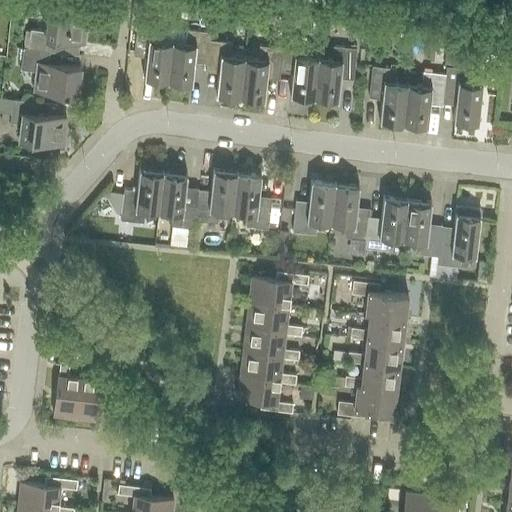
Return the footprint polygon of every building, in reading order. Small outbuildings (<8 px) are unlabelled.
[(204,8),(203,15),(211,16),(212,9),(212,8),(212,6),(204,5),(204,7),(204,8)] [(29,48),(50,51),(57,52),(58,40),(83,43),(87,15),(49,10),(47,30),(31,28),(29,48)] [(168,81),(173,40),(159,38),(160,26),(137,23),(134,55),(147,56),(144,78),(168,81)] [(210,39),(211,31),(188,29),(186,41),(173,40),(168,81),(192,83),(195,61),(207,63),(210,39)] [(371,30),(370,41),(386,43),(387,32),(371,30)] [(450,38),(447,65),(456,66),(457,60),(461,61),(462,52),(464,53),(466,40),(450,38)] [(240,97),(245,56),(231,54),(232,42),(210,39),(207,63),(206,71),(219,72),(216,94),(240,97)] [(314,97),(319,56),(305,54),(307,42),(284,39),(283,47),(280,71),(293,72),(290,94),(314,97)] [(279,79),(280,71),(283,47),(260,45),(259,57),(245,56),(240,97),(264,99),(267,77),(279,79)] [(353,79),(357,47),(334,45),(333,57),(319,56),(314,97),(338,99),(341,77),(353,79)] [(49,63),(50,51),(29,48),(24,48),(21,69),(37,71),(35,89),(77,94),(80,67),(49,63)] [(404,123),(408,82),(395,80),(396,68),(373,65),(369,97),(382,98),(380,120),(404,123)] [(470,68),(456,66),(447,65),(446,73),(443,97),(444,97),(456,98),(453,120),(478,123),(483,82),(468,80),(470,68)] [(443,105),(444,97),(443,97),(446,73),(423,71),(422,83),(408,82),(404,123),(428,125),(430,103),(443,105)] [(13,99),(1,97),(0,108),(0,112),(12,114),(13,99)] [(21,122),(20,129),(19,137),(64,143),(67,117),(38,114),(39,102),(13,99),(12,114),(11,121),(21,122)] [(159,211),(164,170),(139,167),(137,189),(124,188),(121,219),(144,222),(145,210),(159,211)] [(233,211),(237,170),(213,168),(211,189),(198,188),(197,196),(195,220),(218,222),(219,210),(233,211)] [(197,196),(185,195),(188,173),(164,170),(159,211),(173,213),(171,225),(194,228),(195,220),(197,196)] [(268,228),(272,196),(259,195),(261,173),(237,170),(233,211),(247,213),(245,225),(268,228)] [(331,222),(336,181),(312,179),(309,201),(296,199),(293,231),(316,233),(317,221),(331,222)] [(369,216),(370,208),(357,206),(360,184),(336,181),(331,222),(345,224),(343,236),(351,237),(349,252),(364,254),(365,247),(366,239),(369,216)] [(403,239),(408,198),(384,195),(381,217),(369,216),(366,239),(365,247),(388,249),(389,237),(403,239)] [(281,221),(284,197),(274,196),(271,220),(281,221)] [(432,200),(408,198),(403,239),(417,240),(415,253),(438,255),(441,232),(442,224),(430,223),(432,200)] [(476,255),(481,214),(482,208),(457,205),(456,211),(454,233),(441,232),(438,255),(437,263),(460,266),(461,254),(476,255)] [(481,258),(479,280),(490,281),(492,260),(481,258)] [(307,283),(308,274),(277,270),(276,278),(252,275),(249,299),(289,304),(292,281),(307,283)] [(406,316),(409,294),(379,290),(380,282),(353,279),(352,292),(368,294),(366,312),(370,312),(406,316)] [(286,323),(289,304),(249,299),(246,324),(286,329),(285,333),(301,334),(302,325),(286,323)] [(403,340),(406,316),(370,312),(368,328),(352,326),(351,336),(367,338),(367,336),(403,340)] [(283,348),(285,333),(286,329),(246,324),(243,348),(283,353),(282,357),(298,359),(299,350),(283,348)] [(400,365),(403,340),(367,336),(367,338),(365,353),(349,351),(348,360),(363,362),(364,360),(400,365)] [(281,372),(282,357),(283,353),(243,348),(240,372),(280,377),(280,381),(295,383),(297,374),(281,372)] [(76,416),(81,377),(68,375),(70,361),(61,360),(59,374),(58,374),(54,414),(76,416)] [(397,389),(400,365),(364,360),(363,362),(362,377),(346,375),(346,376),(345,384),(357,386),(357,384),(397,389)] [(103,379),(104,365),(95,364),(93,378),(81,377),(76,416),(99,419),(103,379)] [(277,400),(280,381),(280,377),(240,372),(237,396),(261,399),(260,407),(292,411),(293,402),(277,400)] [(333,375),(332,383),(345,384),(346,376),(333,375)] [(394,411),(397,389),(357,384),(357,386),(355,402),(339,400),(337,412),(364,416),(365,408),(394,411)] [(76,488),(77,479),(46,475),(45,483),(21,480),(18,505),(58,509),(58,505),(60,486),(76,488)] [(172,511),(174,498),(150,495),(151,487),(119,483),(118,492),(134,494),(131,511),(172,511)] [(426,511),(429,493),(406,491),(403,511),(426,511)] [(449,511),(451,496),(429,493),(426,511),(449,511)]
